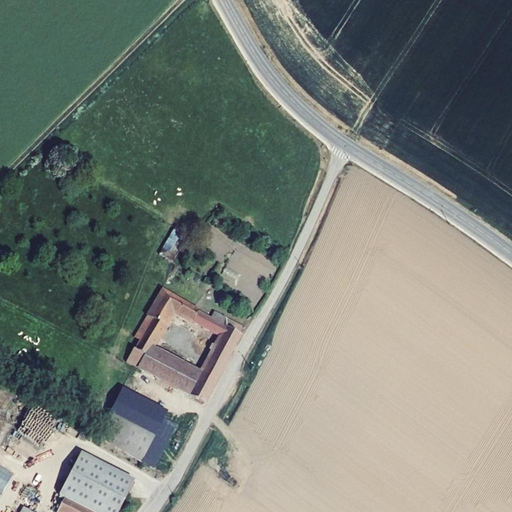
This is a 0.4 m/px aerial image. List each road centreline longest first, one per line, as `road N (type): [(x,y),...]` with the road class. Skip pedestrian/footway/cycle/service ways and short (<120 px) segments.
road 1 (unclassified): [(149,511),(285,275),(345,143)]
road 2 (track): [(188,0),(0,181)]
road 3 (tertiary): [(345,143),(511,252)]
road 4 (tertiary): [(223,0),(268,75),(345,143)]
